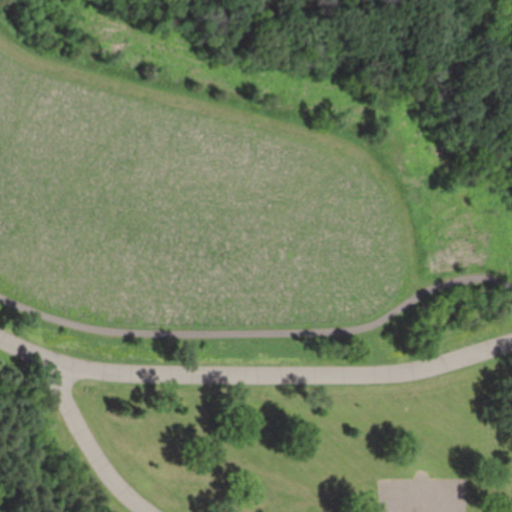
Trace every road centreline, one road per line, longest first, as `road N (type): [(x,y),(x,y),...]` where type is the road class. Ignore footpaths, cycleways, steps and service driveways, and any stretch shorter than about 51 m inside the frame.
road 1 (residential): [(511,340),(467,364),(376,373),(62,372),(0,337)]
road 2 (residential): [(149,511),(109,480),(79,430),(62,372)]
